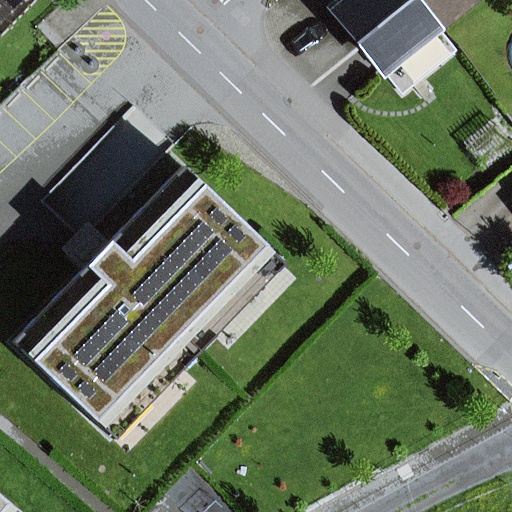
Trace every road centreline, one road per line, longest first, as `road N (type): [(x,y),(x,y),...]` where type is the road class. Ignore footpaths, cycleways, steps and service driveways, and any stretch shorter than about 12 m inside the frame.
road 1 (tertiary): [(511,355),(182,38)]
road 2 (residential): [(182,38),(0,207)]
road 3 (unclassified): [(396,511),(511,449)]
